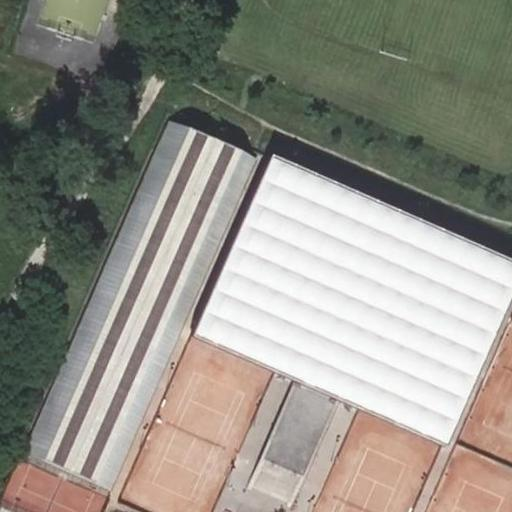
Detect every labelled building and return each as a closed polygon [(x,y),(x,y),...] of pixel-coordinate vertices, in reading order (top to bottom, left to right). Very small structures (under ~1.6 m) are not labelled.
[(167,121),(20,453),(120,495),(190,333),(264,159),(167,121)] [(266,154),(264,159),(190,333),(272,368),(354,193),(266,154)] [(354,193),(272,368),(360,401),(438,228),(354,193)] [(438,228),(360,401),(444,440),(511,284),(511,261),(503,256),(438,228)] [(511,316),(456,444),(511,468),(511,316)] [(511,511),(511,468),(455,444),(425,511),(511,511)]
